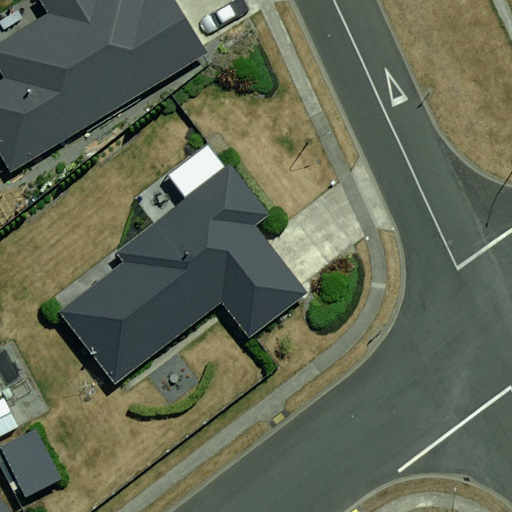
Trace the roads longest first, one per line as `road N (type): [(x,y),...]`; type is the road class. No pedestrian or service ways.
road 1 (residential): [(334,0),(481,324)]
road 2 (residential): [(241,511),(481,324)]
